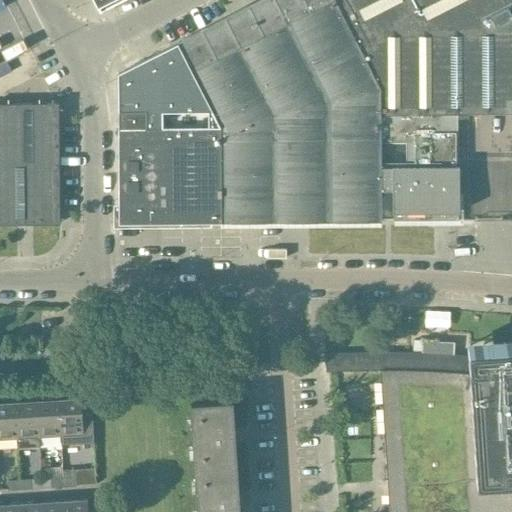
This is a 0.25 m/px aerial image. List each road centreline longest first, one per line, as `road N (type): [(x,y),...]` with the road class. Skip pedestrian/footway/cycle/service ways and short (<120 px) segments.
road 1 (residential): [(511,288),(275,280)]
road 2 (unclassified): [(93,281),(94,105),(71,52)]
road 3 (residential): [(292,511),(275,280)]
road 4 (residential): [(275,280),(93,281)]
